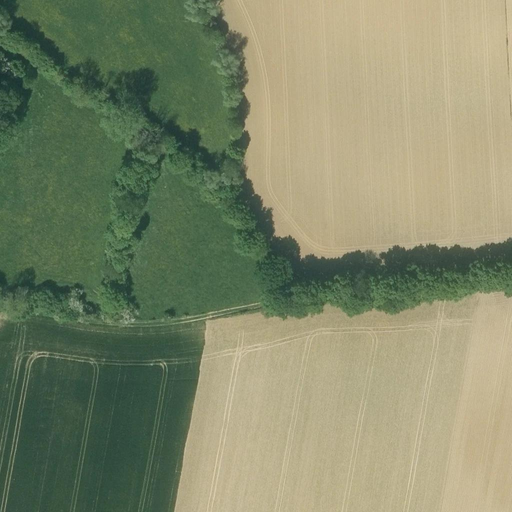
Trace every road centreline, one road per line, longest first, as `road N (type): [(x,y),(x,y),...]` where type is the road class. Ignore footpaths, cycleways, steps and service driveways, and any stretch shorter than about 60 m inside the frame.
road 1 (track): [(0,25),(176,140),(261,243),(289,292)]
road 2 (track): [(289,292),(251,308),(164,322),(0,307)]
road 3 (track): [(511,273),(289,292)]
